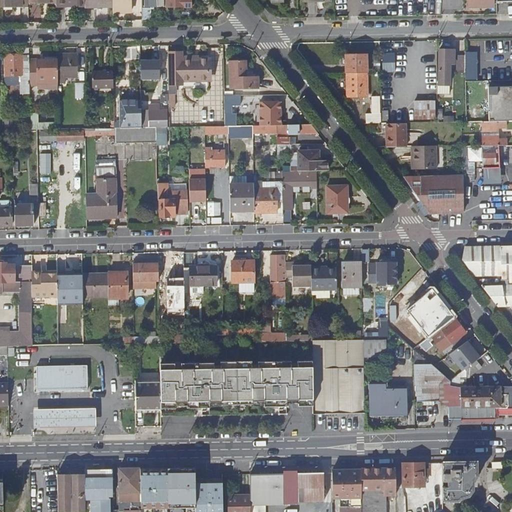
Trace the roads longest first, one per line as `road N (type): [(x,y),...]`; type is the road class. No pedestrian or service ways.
road 1 (primary): [(511,442),(0,453)]
road 2 (residential): [(0,242),(420,235)]
road 3 (tertiary): [(258,30),(420,235)]
road 4 (residential): [(258,30),(0,35)]
road 5 (residential): [(258,30),(511,27)]
road 6 (tertiary): [(511,352),(420,235)]
